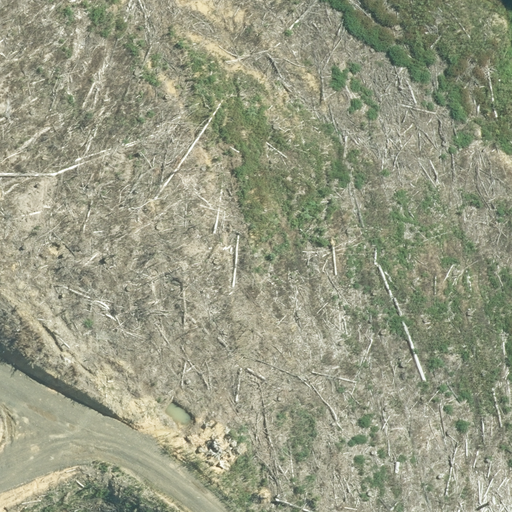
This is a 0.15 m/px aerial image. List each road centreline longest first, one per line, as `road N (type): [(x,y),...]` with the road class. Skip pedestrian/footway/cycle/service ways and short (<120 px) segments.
road 1 (track): [(0,487),(144,485),(234,511)]
road 2 (track): [(0,369),(61,401),(144,485)]
